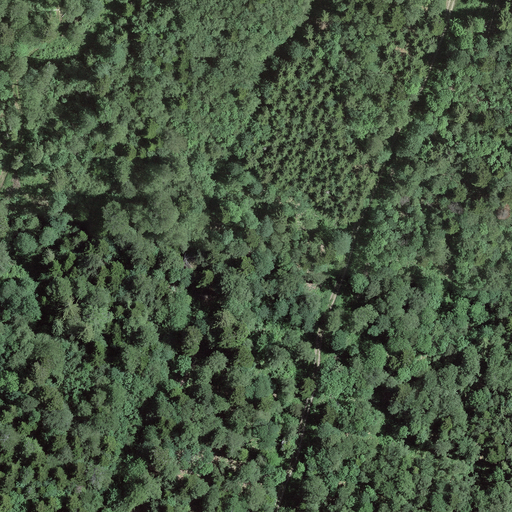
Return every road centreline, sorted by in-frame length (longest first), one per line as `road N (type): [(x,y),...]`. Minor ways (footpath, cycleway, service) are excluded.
road 1 (track): [(97,511),(165,384),(217,168),(307,0)]
road 2 (track): [(283,511),(309,454),(343,301),(457,0)]
road 3 (track): [(0,185),(19,129),(20,62),(58,28),(61,0)]
